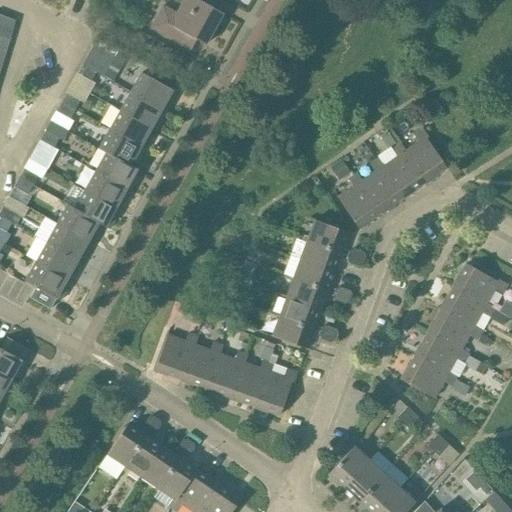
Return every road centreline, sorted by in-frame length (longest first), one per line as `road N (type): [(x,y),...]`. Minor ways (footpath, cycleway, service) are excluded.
road 1 (residential): [(292,494),(397,225),(445,195),(511,227)]
road 2 (residential): [(0,181),(68,60),(66,36),(45,17),(0,3)]
road 3 (residential): [(292,494),(135,386)]
